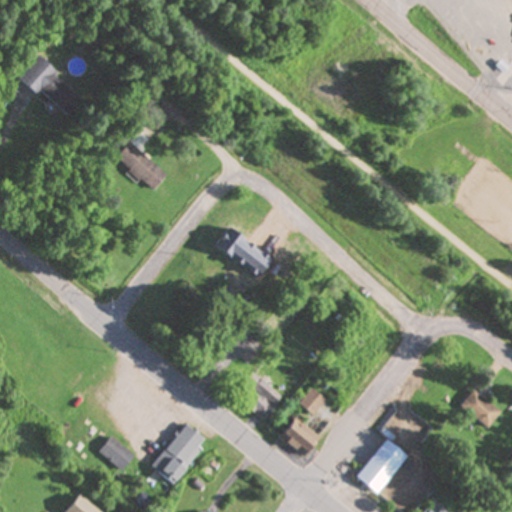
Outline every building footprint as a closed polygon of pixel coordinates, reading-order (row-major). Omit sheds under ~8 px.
[(80,98),(33,57),(17,76),(64,117),(80,98)] [(150,191),(164,175),(125,142),(111,159),(150,191)] [(210,246),(227,259),(242,240),(225,227),(210,246)] [(261,422),(280,398),(248,372),(237,386),(250,396),(242,406),(261,422)] [(296,405),(310,416),(322,400),(308,389),(296,405)] [(498,413),(471,389),(457,405),(484,429),(498,413)] [(300,457),(315,438),(291,418),(276,437),(300,457)] [(173,483),(203,440),(180,424),(149,467),(173,483)] [(118,471),(132,457),(109,436),(96,451),(118,471)] [(405,470),(411,462),(383,439),(352,477),(374,494),(398,465),(405,470)] [(200,469),(210,478),(221,465),(211,456),(200,469)]
